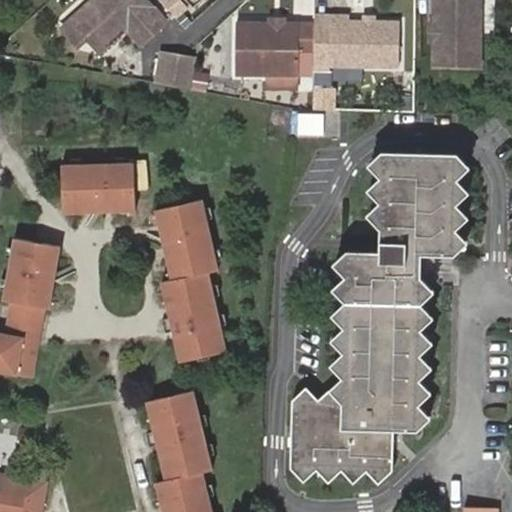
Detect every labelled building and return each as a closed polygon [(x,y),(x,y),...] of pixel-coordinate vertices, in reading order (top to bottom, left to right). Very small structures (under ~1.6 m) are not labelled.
[(96,47),(111,33),(118,41),(129,31),(143,45),(168,23),(146,0),(95,0),(63,29),(80,47),(89,39),(96,47)] [(480,0),(433,0),(432,70),(478,71),(480,0)] [(349,17),(331,17),(331,68),(399,69),(398,24),(375,24),(375,17),(362,16),(362,24),(350,23),(349,17)] [(253,25),(238,24),(238,75),(269,76),(298,76),(314,77),(314,55),(315,26),(299,26),(299,31),(254,30),(253,25)] [(111,33),(96,47),(103,55),(118,41),(111,33)] [(189,88),(194,61),(174,57),(169,84),(189,88)] [(298,88),(298,76),(269,76),(269,88),(298,88)] [(337,88),(313,88),(313,111),(333,112),(336,112),(337,88)] [(323,114),(299,114),(298,133),(322,134),(323,114)] [(445,159),(369,156),(356,168),(369,183),(356,195),(368,208),(354,219),(367,233),(365,257),(336,256),(324,267),(336,281),(323,292),(335,305),(321,317),(335,331),(323,341),(335,353),(322,366),(335,380),(322,392),(335,406),(308,430),(296,418),(283,430),(284,436),(282,471),(296,486),(311,472),(323,485),(336,474),(347,487),(362,475),(373,486),(383,476),(386,434),(407,435),(422,421),(409,408),(423,396),(412,382),(423,372),(409,357),(421,346),(409,333),(423,320),(412,308),(422,297),(410,283),(412,256),(442,257),(455,245),(443,232),(455,220),(444,207),(455,195),(444,183),(455,171),(445,159)] [(92,205),(91,195),(107,195),(106,205),(113,211),(135,210),(134,171),(134,161),(62,162),(63,212),(86,211),(92,205)] [(107,195),(91,195),(92,205),(86,211),(113,211),(106,205),(107,195)] [(219,268),(203,197),(155,209),(160,231),(167,236),(177,233),(180,248),(170,250),(166,257),(171,278),(209,270),(219,268)] [(167,236),(160,231),(166,257),(170,250),(180,248),(177,233),(167,236)] [(33,240),(13,237),(2,299),(10,301),(46,307),(50,307),(54,284),(48,283),(51,270),(56,270),(61,245),(44,242),(42,249),(32,247),(33,240)] [(33,240),(32,247),(42,249),(44,242),(33,240)] [(209,270),(171,278),(163,280),(168,305),(184,302),(191,330),(173,334),(179,360),(197,356),(195,349),(207,347),(209,354),(226,350),(222,332),(217,333),(215,323),(220,322),(214,293),(209,294),(207,284),(212,283),(209,270)] [(46,307),(10,301),(8,309),(45,315),(46,307)] [(184,302),(168,305),(173,334),(191,330),(184,302)] [(4,331),(41,337),(42,329),(6,323),(4,331)] [(0,370),(20,374),(20,373),(21,364),(35,367),(41,337),(4,331),(0,330),(0,370)] [(207,347),(195,349),(197,356),(209,354),(207,347)] [(21,364),(20,373),(34,376),(35,367),(21,364)] [(159,453),(165,478),(203,470),(212,468),(208,449),(203,451),(200,440),(206,439),(198,411),(194,412),(191,402),(196,401),(193,389),(176,393),(178,400),(166,403),(164,396),(146,399),(153,426),(170,422),(176,450),(159,453)] [(176,393),(164,396),(166,403),(178,400),(176,393)] [(170,422),(153,426),(159,453),(176,450),(170,422)] [(0,511),(35,511),(36,507),(42,509),(48,478),(0,469),(0,511)] [(165,478),(156,481),(162,506),(179,503),(181,511),(212,511),(208,493),(203,494),(201,484),(206,483),(203,470),(165,478)] [(181,511),(179,503),(162,506),(163,511),(181,511)]
